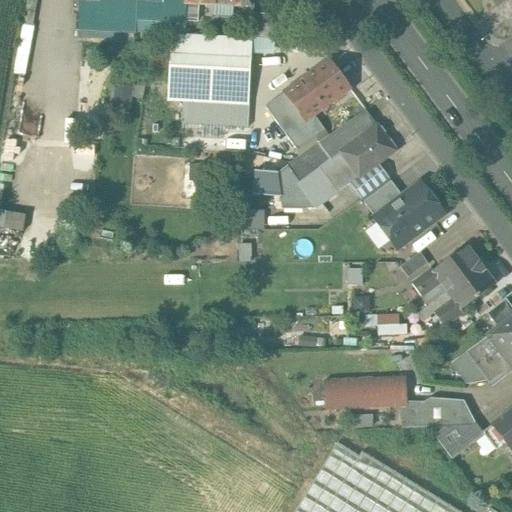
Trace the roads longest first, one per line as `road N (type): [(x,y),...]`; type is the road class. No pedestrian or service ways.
road 1 (residential): [(511,242),(329,0)]
road 2 (primary): [(377,0),(511,179)]
